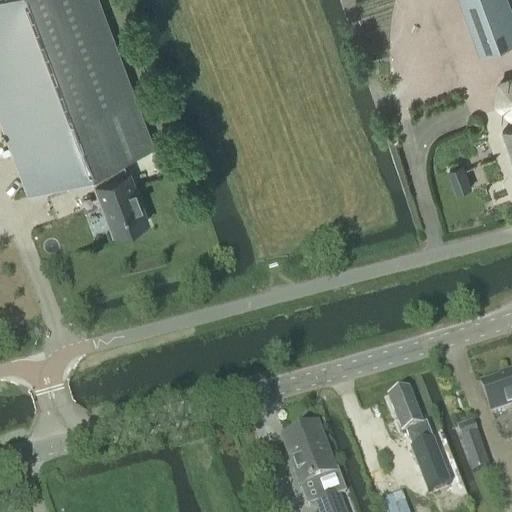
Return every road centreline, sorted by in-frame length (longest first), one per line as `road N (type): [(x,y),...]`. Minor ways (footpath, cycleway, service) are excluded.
road 1 (unclassified): [(37,360),(511,235)]
road 2 (tertiary): [(64,443),(511,319)]
